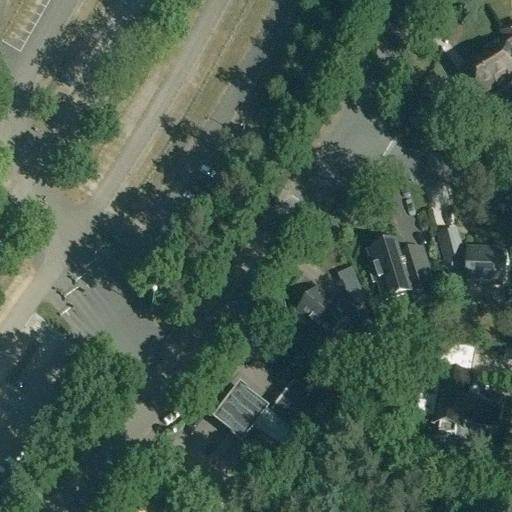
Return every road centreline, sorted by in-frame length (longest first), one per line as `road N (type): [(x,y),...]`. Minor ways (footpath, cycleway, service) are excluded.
road 1 (residential): [(67,511),(348,133)]
road 2 (residential): [(348,133),(407,166),(441,171),(511,156)]
road 3 (unclassified): [(348,133),(415,0)]
